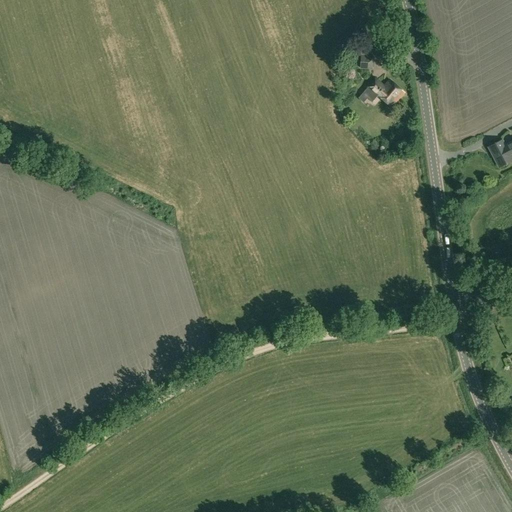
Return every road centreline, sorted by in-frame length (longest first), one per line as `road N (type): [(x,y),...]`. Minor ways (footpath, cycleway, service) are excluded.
road 1 (track): [(456,320),(252,350),(103,434),(0,505)]
road 2 (tertiary): [(455,310),(405,0)]
road 3 (tertiary): [(511,467),(469,373),(455,310)]
